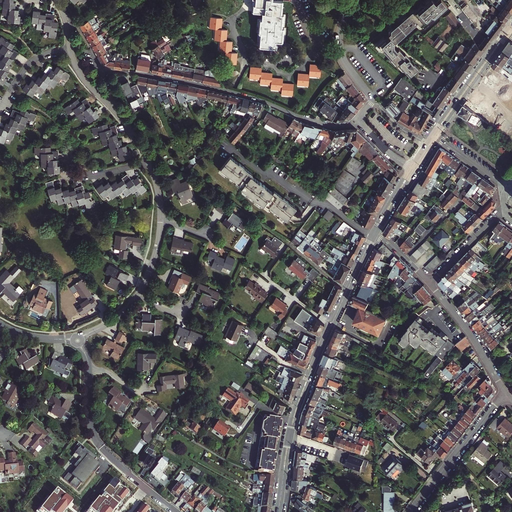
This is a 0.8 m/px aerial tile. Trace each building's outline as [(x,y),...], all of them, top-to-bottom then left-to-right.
[(13,3),(13,0),(0,0),(0,3),(4,4),(3,9),(4,9),(15,11),(16,4),(13,3)] [(277,0),(273,0),(254,0),(253,12),(263,12),(262,19),(261,19),(260,32),(261,33),(260,46),(267,47),(267,49),(274,50),(274,47),(276,47),(277,44),(275,43),(275,41),(282,41),(283,28),(282,28),(281,28),(282,14),(280,14),(281,1),(277,0)] [(404,70),(408,76),(418,68),(414,63),(413,63),(409,58),(410,58),(405,52),(404,53),(399,48),(397,49),(394,46),(395,42),(418,22),(420,24),(426,19),(428,21),(434,16),(435,17),(448,6),(443,0),(440,0),(436,3),(433,0),(429,0),(426,3),(424,4),(418,9),(417,8),(417,7),(416,9),(411,13),(408,15),(403,20),(394,27),(392,29),(391,32),(389,34),(386,37),(378,43),(382,48),(384,50),(384,49),(391,57),(395,63),(397,64),(398,63),(404,70)] [(454,0),(473,22),(479,17),(463,0),(454,0)] [(510,16),(511,13),(511,10),(498,0),(495,0),(495,1),(501,6),(502,6),(503,6),(501,9),(510,16)] [(511,3),(508,0),(506,4),(505,3),(505,2),(504,0),(503,0),(498,0),(511,10),(511,3)] [(488,5),(484,3),(480,9),(485,13),(490,7),(488,5)] [(510,16),(501,9),(499,13),(498,12),(498,10),(489,3),(488,5),(490,7),(494,11),(507,21),(510,16)] [(8,23),(23,25),(26,25),(27,18),(18,17),(19,11),(15,11),(4,9),(2,18),(8,19),(8,23)] [(451,11),(445,16),(458,32),(464,27),(451,11)] [(507,21),(494,11),(490,17),(494,19),(486,30),(489,33),(487,36),(492,40),(507,21)] [(40,13),(33,12),(32,24),(38,25),(37,31),(44,32),(46,16),(40,15),(40,13)] [(51,21),(52,15),(47,15),(46,16),(44,32),(50,33),(49,39),(57,40),(59,24),(54,24),(53,23),(53,21),(51,21)] [(87,21),(81,25),(80,25),(84,31),(92,25),(97,23),(94,17),(87,21)] [(236,64),(236,61),(234,61),(235,59),(236,53),(231,53),(231,49),(229,49),(230,47),(231,41),(226,41),(225,41),(226,38),(224,37),(224,36),(225,36),(226,30),(221,30),(220,30),(220,24),(219,24),(219,22),(221,22),(221,18),(211,18),(210,29),(215,29),(216,29),(216,41),(220,41),(222,41),(221,52),(226,52),(227,52),(226,63),(233,64),(236,64)] [(84,31),(86,36),(95,31),(100,28),(97,23),(92,25),(84,31)] [(95,31),(86,36),(89,41),(98,36),(95,31)] [(102,33),(98,36),(89,41),(92,46),(101,41),(104,39),(103,36),(106,34),(105,32),(102,33)] [(438,35),(432,43),(442,50),(448,42),(438,35)] [(492,40),(487,36),(483,41),(480,46),(485,50),(488,45),(492,40)] [(12,51),(13,49),(16,46),(2,37),(0,40),(0,44),(3,46),(0,51),(14,60),(15,61),(18,57),(13,54),(14,52),(12,51)] [(378,43),(386,37),(384,37),(376,43),(381,48),(382,48),(378,43)] [(92,46),(95,51),(104,46),(106,45),(107,44),(104,39),(101,41),(92,46)] [(460,53),(462,54),(474,64),(485,50),(480,46),(474,40),(473,41),(474,42),(469,49),(461,43),(456,50),(457,51),(460,53)] [(152,49),(155,53),(166,47),(164,44),(159,47),(155,41),(151,43),(154,47),(152,49)] [(511,42),(511,41),(503,51),(511,57),(511,42)] [(104,46),(95,51),(97,53),(98,56),(104,52),(107,51),(104,46)] [(158,59),(164,55),(163,52),(167,49),(166,47),(155,53),(158,59)] [(107,51),(104,52),(98,56),(103,65),(109,61),(112,61),(113,54),(112,56),(110,52),(110,51),(109,49),(107,51)] [(0,62),(0,66),(8,72),(12,66),(10,65),(14,60),(0,51),(0,60),(1,61),(0,62)] [(511,57),(503,51),(500,55),(511,64),(511,57)] [(104,67),(115,68),(115,62),(117,53),(115,52),(115,54),(113,54),(112,61),(109,61),(103,65),(104,67)] [(140,55),(138,55),(136,68),(149,70),(150,59),(145,58),(146,54),(140,53),(140,55)] [(455,60),(461,65),(469,71),(474,64),(462,54),(457,60),(456,59),(455,60)] [(511,64),(500,55),(497,60),(511,73),(511,64)] [(115,68),(130,70),(131,65),(131,62),(123,61),(123,63),(120,62),(120,59),(115,62),(115,68)] [(175,66),(174,69),(173,77),(183,78),(184,71),(185,67),(186,64),(184,60),(179,59),(180,63),(176,62),(175,66)] [(511,73),(497,60),(493,65),(503,74),(505,72),(510,77),(511,78),(511,73)] [(164,67),(163,74),(173,77),(174,69),(175,66),(165,63),(164,67)] [(185,67),(184,71),(183,78),(193,81),(195,71),(195,69),(196,66),(186,64),(185,67)] [(461,65),(454,75),(461,81),(465,76),(469,71),(461,65)] [(6,78),(9,73),(8,72),(0,66),(0,82),(4,85),(8,79),(6,78)] [(46,73),(59,82),(62,78),(67,81),(71,75),(58,66),(56,70),(55,71),(53,70),(52,71),(48,68),(45,73),(46,73)] [(195,71),(193,81),(203,83),(205,75),(205,73),(206,68),(196,66),(195,69),(195,71)] [(205,73),(205,75),(203,83),(214,85),(220,85),(210,67),(206,68),(205,73)] [(283,84),(283,83),(283,78),(280,78),(279,80),(277,80),(278,79),(272,78),(272,77),(272,74),(267,74),(265,74),(265,73),(261,72),(262,68),(258,68),(258,69),(256,69),(256,68),(251,68),(250,77),(261,78),(261,79),(261,82),(272,83),(271,85),(271,88),(282,88),(282,90),(282,93),(293,94),(294,84),(290,84),(290,85),(288,85),(288,84),(283,84)] [(337,79),(341,84),(343,82),(349,78),(344,72),(337,79)] [(59,82),(46,73),(43,78),(41,76),(37,82),(47,89),(50,85),(55,88),(59,82)] [(403,75),(395,87),(405,96),(404,97),(406,99),(399,109),(392,102),(386,108),(395,117),(398,113),(401,116),(404,111),(411,100),(414,96),(418,89),(403,75)] [(439,87),(431,100),(442,108),(451,94),(454,90),(461,81),(454,75),(446,85),(445,84),(443,87),(442,85),(440,86),(439,87)] [(140,77),(139,83),(138,88),(142,95),(149,92),(148,90),(150,79),(140,77)] [(344,91),(347,88),(353,83),(349,78),(343,82),(341,84),(340,85),(344,91)] [(160,80),(150,79),(148,90),(149,92),(151,95),(158,91),(158,90),(160,80)] [(37,82),(34,80),(30,85),(28,84),(24,90),(34,96),(37,92),(43,95),(47,89),(37,82)] [(160,80),(158,90),(160,90),(160,89),(169,90),(170,82),(160,80)] [(138,88),(139,83),(133,87),(130,81),(122,85),(128,95),(129,95),(130,98),(133,96),(136,100),(134,102),(137,108),(146,103),(142,95),(138,88)] [(180,84),(170,82),(169,90),(168,93),(168,94),(178,96),(178,95),(180,84)] [(361,92),(353,83),(347,88),(352,94),(356,98),(361,92)] [(190,86),(180,84),(178,95),(178,96),(182,105),(190,101),(188,97),(188,94),(190,86)] [(200,88),(190,86),(188,94),(188,97),(190,103),(197,99),(197,97),(200,88)] [(209,90),(200,88),(197,97),(197,99),(200,105),(201,106),(210,100),(208,98),(209,90)] [(209,90),(208,98),(227,103),(229,95),(209,90)] [(361,92),(356,98),(352,102),(359,109),(367,100),(361,92)] [(241,98),(229,95),(227,103),(225,106),(231,108),(229,113),(231,115),(234,111),(236,108),(240,105),(241,98)] [(442,108),(431,100),(429,98),(426,103),(414,96),(411,100),(424,108),(433,113),(437,116),(442,108)] [(319,97),(313,105),(328,116),(334,109),(329,106),(332,102),(325,97),(323,100),(319,97)] [(342,97),(340,99),(356,112),(359,109),(352,102),(347,98),(345,97),(344,99),(342,97)] [(249,111),(252,101),(241,98),(240,105),(236,108),(249,111)] [(344,107),(345,108),(343,111),(352,117),(356,112),(340,99),(338,102),(344,107)] [(83,105),(82,103),(79,100),(66,108),(71,115),(75,111),(79,116),(92,107),(93,106),(90,101),(85,105),(84,103),(83,105)] [(249,111),(248,112),(254,114),(254,112),(258,102),(252,101),(249,111)] [(258,102),(254,112),(260,113),(263,104),(258,102)] [(480,117),(464,105),(459,113),(475,123),(479,118),(480,117)] [(92,107),(79,116),(83,122),(88,118),(91,123),(101,116),(97,110),(95,112),(92,107)] [(424,108),(420,113),(429,119),(433,113),(424,108)] [(35,122),(38,115),(23,109),(22,113),(21,115),(19,114),(18,115),(13,113),(11,118),(12,118),(27,125),(30,120),(35,122)] [(340,112),(336,117),(338,118),(336,121),(337,121),(349,120),(352,117),(343,111),(342,113),(340,112)] [(417,120),(416,119),(404,111),(401,116),(398,120),(411,128),(417,120)] [(283,137),(291,124),(280,117),(279,119),(269,113),(265,120),(268,122),(268,123),(282,131),(281,133),(280,135),(283,137)] [(420,133),(429,119),(420,113),(416,119),(417,120),(411,128),(419,134),(420,133)] [(253,122),(249,120),(244,117),(244,116),(238,124),(247,130),(253,122)] [(24,131),(27,125),(12,118),(10,124),(8,123),(5,129),(16,133),(16,134),(18,129),(24,131)] [(291,124),(283,137),(284,138),(288,133),(292,135),(300,121),(295,118),(291,124)] [(296,139),(305,124),(300,121),(292,135),(291,136),(296,139)] [(103,139),(118,135),(120,134),(118,129),(113,130),(113,129),(110,129),(109,128),(108,123),(93,128),(95,135),(101,134),(103,139)] [(282,131),(268,123),(265,127),(272,131),(274,129),(281,133),(282,131)] [(247,130),(238,124),(233,129),(241,136),(247,130)] [(314,126),(305,124),(296,139),(293,143),(295,144),(299,137),(301,139),(301,140),(304,142),(307,137),(314,126)] [(322,128),(314,126),(307,137),(314,139),(322,128)] [(13,141),(16,133),(5,129),(1,128),(0,129),(0,140),(5,142),(7,138),(13,141)] [(320,155),(324,149),(332,140),(335,132),(322,128),(314,139),(324,142),(317,152),(320,155)] [(226,136),(235,144),(241,136),(233,129),(226,136)] [(337,142),(335,145),(338,147),(335,152),(334,153),(336,154),(340,147),(341,146),(346,130),(341,131),(337,142)] [(357,130),(346,130),(341,146),(340,147),(345,149),(347,145),(345,144),(347,140),(351,142),(357,130)] [(357,130),(351,142),(350,145),(354,148),(350,153),(353,155),(359,147),(362,143),(367,139),(357,130)] [(332,140),(324,149),(326,151),(329,147),(332,149),(335,145),(337,142),(341,131),(335,132),(332,140)] [(118,135),(103,139),(105,146),(110,144),(112,150),(113,150),(124,146),(122,139),(120,140),(118,135)] [(362,143),(359,147),(371,159),(372,158),(379,152),(367,139),(362,143)] [(124,146),(113,150),(115,157),(120,155),(122,160),(134,157),(132,150),(130,151),(128,145),(124,146)] [(43,160),(59,160),(60,160),(60,155),(55,155),(55,153),(52,153),(52,151),(52,147),(37,147),(37,155),(43,155),(43,160)] [(442,174),(436,170),(438,167),(444,170),(448,164),(449,165),(449,164),(454,157),(444,150),(440,148),(427,171),(437,177),(439,178),(442,174)] [(384,171),(390,165),(379,152),(372,158),(380,166),(375,171),(378,174),(380,174),(384,171)] [(352,156),(348,162),(357,167),(361,162),(352,156)] [(231,177),(235,180),(238,182),(244,186),(242,188),(243,189),(249,194),(252,196),(253,197),(263,183),(261,182),(252,176),(254,174),(245,167),(246,167),(240,163),(231,157),(222,169),(223,170),(229,175),(231,177)] [(453,175),(461,162),(454,157),(449,164),(449,165),(445,169),(453,175)] [(49,173),(61,173),(61,166),(59,166),(59,160),(43,160),(44,168),(49,167),(49,173)] [(472,170),(463,163),(455,174),(459,177),(460,176),(461,177),(456,183),(460,186),(462,183),(463,184),(464,183),(472,170)] [(356,177),(343,169),(341,174),(336,180),(349,188),(356,177)] [(369,170),(361,178),(362,179),(363,180),(362,181),(363,182),(364,181),(365,182),(373,174),(369,170)] [(463,199),(479,175),(472,170),(464,183),(468,187),(465,190),(464,189),(460,194),(457,192),(456,194),(459,196),(463,199)] [(397,173),(396,171),(393,175),(387,171),(376,191),(386,196),(397,175),(397,173)] [(427,171),(421,180),(432,186),(437,177),(427,171)] [(129,174),(123,178),(124,179),(133,192),(134,193),(138,190),(142,195),(148,190),(138,178),(134,181),(129,174)] [(478,184),(483,178),(479,175),(463,199),(476,210),(479,210),(481,207),(468,198),(471,194),(475,188),(477,190),(480,186),(478,184)] [(432,186),(421,180),(420,182),(431,189),(432,190),(435,185),(439,178),(437,177),(432,186)] [(172,191),(176,190),(177,189),(178,192),(177,192),(179,198),(178,198),(180,205),(186,203),(186,200),(185,198),(192,196),(187,181),(180,183),(179,178),(169,181),(172,191)] [(489,182),(483,178),(478,184),(480,186),(477,190),(473,196),(476,199),(477,198),(476,196),(478,193),(480,194),(483,190),(489,182)] [(128,196),(133,192),(124,179),(119,182),(118,181),(112,185),(120,194),(120,195),(124,191),(128,196)] [(55,181),(48,183),(54,200),(59,199),(61,205),(68,202),(64,191),(63,187),(58,189),(55,181)] [(112,185),(110,182),(106,185),(104,183),(98,187),(106,197),(110,194),(114,199),(120,194),(112,185)] [(419,182),(412,192),(420,196),(419,198),(422,200),(424,201),(428,195),(427,194),(431,189),(420,182),(419,182)] [(495,186),(489,182),(483,190),(486,192),(483,196),(480,194),(477,198),(476,199),(483,205),(491,195),(495,189),(495,186)] [(256,198),(258,200),(264,205),(265,206),(266,204),(273,209),(275,211),(279,214),(282,216),(287,220),(288,221),(298,209),(289,202),(289,201),(284,197),(284,198),(275,191),(274,193),(266,186),(263,183),(253,197),(256,198)] [(92,192),(87,193),(86,194),(85,191),(83,192),(82,187),(77,188),(77,189),(82,204),(82,205),(87,203),(89,209),(96,207),(92,192)] [(337,198),(343,204),(348,199),(334,187),(330,191),(337,198)] [(82,204),(77,189),(71,191),(70,189),(64,191),(68,202),(73,201),(75,207),(82,204)] [(386,196),(376,191),(372,189),(369,193),(383,201),(386,196)] [(333,203),(337,198),(330,191),(326,196),(333,203)] [(410,191),(407,196),(420,204),(422,205),(422,206),(424,207),(427,203),(424,201),(422,200),(419,198),(420,196),(412,192),(410,191)] [(448,196),(454,202),(459,196),(456,194),(453,191),(450,194),(448,196)] [(369,193),(366,198),(381,206),(383,201),(369,193)] [(444,193),(440,197),(444,201),(442,203),(448,209),(454,202),(448,196),(444,193)] [(420,204),(407,196),(404,200),(413,206),(414,204),(418,206),(420,208),(418,211),(419,212),(424,207),(422,206),(422,205),(420,204)] [(337,198),(333,203),(340,209),(343,204),(337,198)] [(366,198),(362,204),(365,206),(367,204),(378,211),(381,206),(366,198)] [(413,206),(404,200),(398,209),(408,214),(411,210),(418,214),(419,212),(418,211),(416,210),(417,210),(416,209),(418,206),(414,204),(413,206)] [(477,212),(484,218),(496,206),(496,203),(492,200),(483,209),(481,207),(479,210),(477,212)] [(226,208),(219,203),(214,210),(221,214),(226,208)] [(484,218),(477,212),(476,212),(465,203),(462,206),(469,212),(469,211),(480,222),(484,218)] [(365,206),(362,204),(361,205),(365,207),(367,209),(366,210),(376,215),(378,211),(367,204),(365,206)] [(437,207),(435,204),(433,206),(436,209),(440,213),(443,210),(438,206),(437,207)] [(480,222),(469,211),(469,212),(462,206),(459,210),(476,226),(480,222)] [(359,223),(370,228),(376,215),(366,210),(367,209),(365,207),(362,214),(363,214),(359,223)] [(329,221),(333,214),(327,209),(322,216),(329,221)] [(433,212),(430,209),(425,216),(430,219),(432,217),(436,221),(442,215),(440,213),(436,209),(433,212)] [(476,226),(459,210),(455,215),(460,219),(459,219),(464,224),(463,226),(465,228),(468,231),(470,232),(476,226)] [(248,224),(232,212),(229,216),(228,215),(221,224),(228,229),(232,224),(237,227),(235,230),(240,233),(244,228),(245,229),(248,224)] [(408,226),(394,216),(390,221),(399,227),(404,231),(408,226)] [(497,235),(498,233),(505,224),(500,220),(496,226),(495,225),(492,229),(493,229),(493,230),(495,232),(490,237),(491,238),(489,240),(492,242),(494,240),(495,238),(497,235)] [(349,239),(354,241),(362,246),(366,237),(356,231),(356,230),(344,221),(343,222),(338,228),(339,229),(337,232),(342,235),(347,226),(353,231),(349,239)] [(399,227),(390,221),(383,233),(390,238),(395,231),(401,235),(404,231),(399,227)] [(426,228),(420,223),(417,226),(423,232),(426,228)] [(511,238),(511,229),(505,224),(498,233),(497,235),(495,238),(494,240),(497,242),(501,236),(510,242),(511,238)] [(417,226),(415,229),(421,235),(423,232),(417,226)] [(443,230),(434,239),(441,245),(450,237),(443,230)] [(291,241),(297,246),(306,235),(301,231),(300,233),(298,232),(291,241)] [(306,235),(297,246),(303,251),(313,239),(307,234),(306,235)] [(131,247),(131,243),(135,243),(135,244),(143,245),(144,238),(117,235),(115,248),(123,249),(122,256),(123,258),(128,259),(130,257),(130,251),(128,250),(128,246),(131,247)] [(400,247),(406,253),(413,246),(415,244),(412,241),(414,239),(410,235),(405,241),(400,247)] [(278,250),(283,242),(274,236),(271,241),(268,238),(266,240),(265,240),(266,242),(262,247),(266,250),(266,252),(270,255),(270,256),(274,259),(279,253),(277,251),(276,251),(275,251),(277,249),(278,250)] [(400,247),(405,241),(400,236),(395,242),(400,247)] [(177,238),(172,237),(169,251),(180,253),(183,240),(179,239),(178,240),(176,240),(177,238)] [(308,255),(315,248),(317,246),(317,245),(318,243),(313,239),(303,251),(308,255)] [(345,240),(342,245),(358,254),(362,246),(354,241),(353,243),(351,246),(346,242),(346,241),(345,240)] [(427,240),(424,243),(430,248),(432,245),(427,240)] [(485,251),(487,248),(479,240),(477,243),(485,251)] [(308,255),(313,260),(323,248),(325,246),(322,244),(320,246),(318,243),(317,245),(317,246),(315,248),(308,255)] [(477,243),(471,248),(481,257),(485,251),(477,243)] [(377,250),(381,252),(387,246),(384,244),(377,250)] [(348,251),(347,254),(355,259),(358,254),(342,245),(341,247),(348,251)] [(347,254),(338,249),(337,250),(336,250),(337,248),(335,246),(332,250),(339,254),(337,258),(351,266),(355,259),(347,254)] [(313,260),(319,264),(325,257),(334,263),(331,267),(337,271),(333,277),(343,282),(351,266),(337,258),(334,256),(334,257),(330,255),(330,253),(323,248),(313,260)] [(481,257),(471,248),(465,255),(472,262),(481,269),(485,264),(480,260),(482,258),(481,257)] [(383,261),(394,265),(400,259),(395,254),(391,258),(387,256),(384,254),(381,252),(377,250),(374,249),(370,257),(383,261)] [(218,259),(218,257),(214,255),(215,254),(208,251),(205,259),(211,261),(209,266),(219,270),(221,266),(229,270),(233,260),(225,256),(223,259),(221,258),(220,260),(218,259)] [(465,255),(461,259),(468,266),(474,270),(475,268),(480,271),(481,269),(472,262),(465,255)] [(306,273),(314,280),(319,272),(313,268),(310,272),(309,271),(303,266),(306,263),(298,256),(295,260),(293,259),(290,263),(291,263),(289,266),(296,272),(296,273),(299,277),(300,276),(303,278),(305,275),(306,273)] [(370,257),(367,264),(374,265),(378,268),(379,268),(383,261),(370,257)] [(407,266),(400,259),(394,265),(390,272),(389,275),(394,278),(396,274),(399,276),(403,270),(407,266)] [(468,266),(461,259),(457,262),(466,271),(471,274),(474,270),(468,266)] [(457,262),(453,266),(462,275),(464,276),(466,275),(470,278),(472,275),(471,274),(466,271),(457,262)] [(379,268),(378,268),(374,265),(367,264),(364,270),(377,275),(378,275),(380,268),(379,268)] [(129,275),(110,265),(105,273),(111,277),(106,286),(115,291),(121,280),(125,282),(129,275)] [(407,266),(403,270),(399,276),(394,285),(397,287),(399,285),(402,288),(408,280),(407,280),(412,274),(414,273),(407,266)] [(462,275),(453,266),(450,270),(457,277),(465,283),(468,279),(464,276),(462,275)] [(0,278),(9,270),(8,269),(0,277),(0,278)] [(16,277),(9,270),(0,278),(0,290),(2,292),(3,290),(5,288),(8,291),(6,292),(11,297),(11,296),(16,301),(22,294),(13,285),(12,286),(9,283),(16,277)] [(364,270),(362,274),(373,278),(375,279),(376,279),(378,275),(377,275),(364,270)] [(450,270),(446,274),(459,287),(463,284),(465,286),(466,284),(465,283),(457,277),(450,270)] [(182,283),(184,279),(172,274),(171,278),(172,278),(168,288),(177,292),(181,282),(182,283)] [(373,278),(362,274),(360,278),(371,282),(373,278)] [(417,280),(412,274),(407,280),(408,280),(402,288),(405,292),(406,289),(408,288),(410,286),(417,280)] [(446,274),(442,277),(457,293),(461,289),(459,287),(446,274)] [(17,277),(16,277),(9,283),(12,286),(13,285),(22,294),(23,293),(12,282),(17,277)] [(452,299),(457,293),(442,277),(439,280),(439,283),(447,292),(449,290),(451,292),(449,294),(452,299)] [(358,283),(363,284),(372,288),(373,285),(376,286),(376,284),(374,283),(371,282),(360,278),(358,283)] [(255,283),(255,284),(250,280),(245,286),(254,293),(253,295),(262,302),(268,294),(260,287),(255,283)] [(415,292),(423,285),(417,280),(410,286),(408,288),(409,289),(406,292),(411,298),(412,296),(414,298),(416,293),(415,292)] [(74,306),(80,314),(85,310),(86,311),(97,303),(92,297),(89,299),(87,296),(90,294),(80,281),(78,282),(75,281),(72,288),(75,290),(82,300),(74,306)] [(334,283),(329,293),(328,295),(337,299),(342,288),(334,283)] [(372,290),(375,291),(378,293),(379,290),(372,288),(363,284),(358,297),(367,301),(372,290)] [(423,285),(415,292),(416,293),(414,298),(415,299),(419,296),(423,301),(430,295),(432,293),(424,284),(423,285)] [(200,295),(198,302),(202,304),(201,305),(211,309),(213,305),(213,306),(214,304),(213,304),(214,301),(216,302),(219,296),(212,293),(213,293),(208,290),(198,286),(195,293),(200,295)] [(35,305),(35,306),(34,308),(41,311),(42,309),(46,311),(48,307),(51,308),(55,301),(51,299),(50,301),(45,299),(46,297),(48,290),(42,287),(39,294),(38,296),(35,295),(31,303),(35,305)] [(5,288),(3,290),(15,301),(16,301),(11,296),(11,297),(6,292),(8,291),(5,288)] [(458,306),(462,311),(478,299),(483,295),(480,293),(472,299),(471,298),(471,299),(469,297),(458,306)] [(466,294),(456,303),(458,306),(469,297),(466,294)] [(337,299),(328,295),(327,299),(322,296),(319,303),(318,303),(314,310),(321,315),(325,308),(331,311),(337,299)] [(359,312),(354,322),(380,334),(387,319),(366,310),(370,302),(367,301),(358,297),(355,295),(351,303),(360,307),(358,311),(359,312)] [(425,304),(432,298),(430,295),(423,301),(425,304)] [(276,298),(270,305),(280,313),(278,316),(282,318),(288,311),(285,309),(287,306),(276,298)] [(466,316),(482,304),(478,299),(462,311),(466,316)] [(482,304),(466,316),(470,321),(488,306),(484,302),(482,304)] [(488,306),(470,321),(473,325),(485,315),(491,310),(493,308),(490,305),(488,306)] [(311,314),(300,306),(292,319),(310,330),(319,334),(320,334),(322,330),(306,322),(311,314)] [(324,324),(311,314),(306,322),(322,330),(324,324)] [(479,332),(495,318),(492,314),(490,316),(488,318),(475,328),(479,332)] [(158,329),(159,326),(160,326),(160,322),(159,322),(159,320),(153,319),(153,322),(148,322),(149,315),(140,315),(140,319),(135,319),(135,321),(134,321),(134,322),(135,322),(134,328),(139,328),(139,330),(152,331),(152,335),(158,336),(158,333),(159,333),(159,329),(158,329)] [(488,318),(485,315),(473,325),(475,328),(488,318)] [(418,318),(417,317),(415,319),(411,325),(410,327),(400,339),(405,342),(406,342),(409,344),(411,342),(412,340),(419,345),(421,343),(423,341),(436,352),(435,354),(437,356),(421,374),(423,374),(426,376),(427,377),(455,345),(449,339),(448,339),(440,332),(439,334),(432,328),(429,331),(421,324),(423,322),(418,318)] [(495,318),(479,332),(482,336),(499,322),(495,318)] [(233,339),(235,339),(239,331),(240,331),(243,325),(233,320),(225,335),(227,336),(225,339),(232,342),(233,339)] [(499,322),(482,336),(485,340),(502,326),(499,322)] [(268,326),(264,332),(274,339),(278,333),(268,326)] [(503,327),(502,326),(485,340),(489,344),(502,333),(505,330),(502,328),(503,327)] [(336,329),(334,334),(347,340),(348,338),(351,339),(351,340),(352,341),(354,338),(336,329)] [(183,330),(178,341),(183,343),(183,344),(182,347),(188,350),(190,343),(191,342),(198,345),(202,336),(194,333),(194,334),(193,335),(191,334),(192,333),(188,331),(188,333),(183,330)] [(115,340),(117,340),(121,343),(122,342),(125,343),(126,339),(124,338),(125,337),(122,335),(122,334),(119,332),(115,340)] [(502,333),(489,344),(492,348),(494,347),(500,342),(503,338),(501,336),(503,334),(502,333)] [(316,339),(305,334),(301,341),(314,348),(317,342),(316,339)] [(334,334),(332,339),(352,348),(353,349),(356,344),(347,340),(334,334)] [(332,339),(330,344),(338,348),(349,352),(350,353),(352,348),(332,339)] [(468,339),(462,344),(465,347),(470,344),(468,339)] [(123,349),(115,344),(113,343),(106,340),(102,348),(111,353),(110,356),(117,360),(119,356),(120,356),(123,349)] [(301,341),(299,340),(298,343),(299,343),(297,347),(303,351),(311,355),(314,348),(301,341)] [(421,343),(435,354),(436,352),(423,341),(421,343)] [(465,347),(462,344),(460,341),(456,344),(462,350),(465,347)] [(330,344),(326,353),(334,357),(338,348),(330,344)] [(256,345),(252,351),(258,355),(262,349),(256,345)] [(292,353),(284,347),(281,355),(286,357),(285,360),(296,364),(299,358),(292,353)] [(303,351),(297,347),(296,347),(292,353),(299,358),(300,358),(299,359),(308,363),(311,355),(303,351)] [(38,361),(35,356),(31,359),(30,359),(29,357),(30,357),(26,349),(19,353),(21,356),(17,358),(17,357),(16,358),(21,365),(23,364),(25,369),(38,361)] [(74,362),(65,358),(61,355),(61,354),(55,351),(52,358),(50,358),(49,366),(55,369),(56,369),(56,368),(64,372),(63,375),(67,377),(68,375),(69,376),(71,372),(66,369),(67,367),(68,366),(71,368),(74,362)] [(334,357),(326,353),(322,363),(333,368),(335,363),(337,364),(339,359),(334,357)] [(138,366),(138,371),(144,371),(144,370),(148,370),(148,362),(156,362),(156,354),(138,354),(138,362),(137,362),(137,366),(138,366)] [(299,358),(296,364),(305,368),(308,363),(299,359),(300,358),(299,358)] [(447,366),(455,374),(461,368),(453,360),(447,366)] [(473,360),(457,376),(455,379),(459,383),(461,382),(477,364),(473,360)] [(333,368),(322,363),(317,373),(340,383),(342,379),(331,374),(334,368),(333,368)] [(477,364),(461,382),(464,384),(468,379),(470,381),(477,373),(481,369),(477,364)] [(284,366),(282,372),(281,374),(300,382),(302,376),(303,373),(284,366)] [(283,382),(297,388),(300,382),(281,374),(282,372),(280,371),(276,380),(283,383),(283,382)] [(317,373),(314,382),(326,387),(328,383),(339,387),(340,387),(342,384),(340,383),(317,373)] [(466,393),(475,383),(481,377),(477,373),(470,381),(468,384),(470,386),(467,389),(464,392),(466,393)] [(182,375),(160,377),(160,378),(159,378),(159,381),(160,381),(161,386),(157,386),(157,392),(166,391),(165,385),(174,384),(175,389),(183,388),(182,384),(183,383),(183,380),(182,380),(182,375)] [(480,390),(483,393),(492,383),(488,376),(484,380),(479,386),(481,388),(480,390)] [(479,386),(484,380),(481,377),(475,383),(479,386)] [(468,384),(470,381),(468,379),(464,384),(461,382),(459,383),(464,388),(464,387),(468,384)] [(283,383),(280,388),(283,389),(286,391),(295,394),(297,388),(283,382),(283,383)] [(20,390),(8,383),(3,391),(5,392),(6,393),(5,394),(4,394),(1,400),(13,407),(19,396),(17,395),(20,390)] [(233,383),(230,387),(237,391),(239,387),(233,383)] [(492,383),(483,393),(480,395),(488,402),(495,392),(496,389),(492,383)] [(320,397),(323,388),(324,388),(315,384),(310,397),(321,402),(325,403),(326,400),(320,397)] [(125,408),(130,401),(124,397),(123,399),(119,396),(120,394),(117,392),(118,391),(113,387),(107,396),(112,399),(107,407),(116,413),(121,405),(125,408)] [(227,389),(223,395),(231,401),(230,402),(228,405),(225,409),(235,416),(239,410),(237,409),(238,407),(239,407),(241,405),(244,407),(249,401),(242,397),(243,395),(237,391),(235,394),(227,389)] [(286,391),(283,397),(282,400),(290,403),(291,399),(293,399),(295,394),(286,391)] [(476,400),(475,400),(474,399),(473,400),(474,400),(469,406),(478,414),(488,402),(480,395),(476,400)] [(321,402),(310,397),(307,403),(319,408),(322,408),(324,409),(324,410),(332,413),(333,409),(321,403),(321,402)] [(61,404),(51,398),(48,404),(53,407),(50,413),(56,417),(55,418),(60,421),(61,420),(64,422),(65,421),(67,422),(69,419),(69,417),(66,415),(71,406),(64,403),(63,405),(62,406),(60,405),(61,404)] [(272,399),(269,406),(282,412),(285,405),(272,399)] [(319,408),(307,403),(303,412),(318,419),(320,415),(322,414),(324,410),(324,409),(322,408),(319,408)] [(478,414),(469,406),(467,405),(467,404),(463,409),(464,409),(474,419),(478,414)] [(474,419),(464,409),(462,411),(463,412),(461,415),(471,423),(474,419)] [(140,440),(146,444),(150,438),(150,433),(151,430),(153,432),(159,422),(161,423),(166,416),(159,411),(154,419),(153,421),(149,418),(150,417),(140,410),(134,419),(138,422),(138,421),(143,425),(138,431),(144,435),(140,440)] [(383,419),(382,420),(392,428),(396,430),(401,424),(388,413),(387,413),(385,411),(383,413),(383,412),(379,417),(383,419)] [(303,412),(301,422),(309,425),(318,428),(321,429),(324,430),(326,425),(318,423),(319,419),(318,419),(303,412)] [(451,415),(456,419),(467,428),(471,423),(461,415),(460,414),(457,417),(453,413),(451,415)] [(282,420),(264,417),(260,438),(256,466),(258,466),(257,471),(273,474),(276,453),(275,453),(277,441),(278,441),(281,427),(282,420)] [(496,422),(492,427),(495,430),(497,427),(508,436),(511,430),(511,423),(504,417),(498,424),(496,422)] [(456,421),(453,424),(463,433),(467,428),(456,419),(454,420),(456,421)] [(230,429),(219,421),(214,429),(225,437),(230,429)] [(428,425),(424,421),(419,426),(424,430),(428,425)] [(450,421),(447,426),(460,437),(463,433),(453,424),(450,421)] [(182,425),(196,434),(200,428),(192,423),(190,426),(184,422),(182,425)] [(307,431),(309,425),(301,422),(298,432),(311,436),(312,432),(307,431)] [(38,445),(42,449),(47,443),(49,445),(52,441),(48,437),(47,437),(46,436),(47,435),(41,429),(40,430),(37,428),(38,427),(33,423),(27,430),(31,433),(32,432),(37,435),(32,441),(26,437),(20,444),(26,449),(28,446),(30,449),(28,451),(35,457),(38,454),(34,451),(38,445)] [(448,430),(446,433),(456,442),(460,437),(447,426),(446,425),(444,427),(448,430)] [(317,439),(320,430),(317,429),(314,428),(312,432),(311,436),(313,437),(313,438),(317,439)] [(339,428),(334,443),(339,445),(343,434),(340,432),(341,429),(339,428)] [(326,432),(320,430),(317,439),(323,441),(326,432)] [(440,433),(439,435),(452,446),(456,442),(446,433),(445,432),(442,435),(440,433)] [(343,434),(339,445),(345,447),(349,435),(344,433),(343,434)] [(354,437),(349,435),(345,447),(350,449),(353,440),(354,437)] [(452,446),(439,435),(438,436),(439,438),(437,441),(449,451),(452,446)] [(449,451),(437,441),(431,436),(429,438),(435,444),(433,446),(435,448),(445,456),(449,451)] [(355,451),(364,454),(367,445),(362,443),(363,439),(360,437),(359,439),(358,442),(355,451)] [(358,442),(353,440),(350,449),(355,451),(358,442)] [(394,447),(388,441),(383,447),(389,452),(394,447)] [(481,441),(473,452),(476,455),(474,458),(483,464),(492,453),(486,449),(488,446),(481,441)] [(69,473),(63,479),(76,490),(81,484),(82,485),(92,472),(94,474),(99,467),(93,462),(96,459),(90,454),(90,455),(88,453),(80,446),(81,445),(78,443),(73,449),(76,452),(72,456),(78,461),(73,466),(77,469),(74,472),(76,474),(74,477),(69,473)] [(445,456),(435,448),(433,446),(431,444),(426,450),(426,449),(425,451),(422,448),(418,453),(430,462),(436,455),(442,460),(445,456)] [(150,458),(154,452),(147,448),(139,461),(148,467),(148,468),(147,470),(144,468),(140,474),(144,477),(155,461),(150,458)] [(307,460),(313,462),(316,455),(297,449),(296,457),(307,459),(307,460)] [(8,454),(9,461),(9,463),(5,464),(5,462),(0,462),(0,464),(0,465),(0,471),(5,471),(5,475),(13,474),(13,475),(19,475),(19,473),(24,472),(24,467),(23,468),(22,463),(18,463),(18,462),(17,460),(16,461),(16,453),(8,454)] [(369,460),(350,453),(347,459),(346,459),(344,464),(351,466),(360,470),(362,465),(367,467),(369,460)] [(387,471),(387,473),(389,474),(391,474),(392,475),(399,467),(402,469),(404,466),(402,464),(403,463),(397,457),(396,458),(393,455),(383,467),(384,468),(383,469),(386,471),(387,471)] [(169,460),(163,457),(157,463),(158,464),(150,474),(158,480),(157,481),(164,487),(169,481),(166,478),(167,477),(161,473),(162,472),(161,471),(167,464),(166,463),(169,460)] [(307,463),(307,460),(307,459),(296,457),(295,465),(306,466),(305,467),(316,470),(317,468),(310,466),(310,464),(307,463)] [(500,460),(488,475),(499,484),(506,476),(500,471),(505,465),(500,460)] [(306,466),(295,465),(293,479),(304,479),(305,467),(306,466)] [(198,476),(200,472),(193,468),(191,472),(198,476)] [(171,492),(180,499),(190,487),(194,483),(185,475),(171,492)] [(252,484),(274,487),(275,479),(273,477),(263,476),(259,475),(259,477),(253,476),(252,484)] [(394,507),(394,492),(392,491),(392,487),(389,485),(383,485),(383,492),(385,492),(385,511),(387,511),(398,511),(399,511),(394,507)] [(308,486),(305,491),(314,495),(317,496),(323,499),(324,496),(319,493),(317,494),(319,490),(316,488),(308,486)] [(186,504),(193,496),(188,492),(192,488),(190,487),(180,499),(176,504),(180,507),(183,502),(186,504)] [(251,491),(255,494),(272,496),(273,492),(252,488),(252,490),(251,491)] [(195,511),(210,511),(211,511),(205,508),(208,504),(207,503),(210,500),(209,499),(212,495),(219,499),(221,496),(209,489),(204,496),(193,510),(195,511)] [(303,496),(309,500),(313,502),(314,501),(317,496),(314,495),(305,491),(303,496)] [(196,492),(193,496),(186,504),(182,509),(186,511),(188,509),(191,511),(193,510),(204,496),(201,494),(200,496),(196,492)] [(271,509),(272,501),(261,499),(260,503),(256,503),(256,505),(254,505),(254,506),(271,509)] [(308,510),(306,509),(308,506),(298,499),(294,505),(301,510),(299,511),(315,511),(316,511),(310,507),(308,510)] [(356,511),(368,511),(359,502),(356,504),(358,506),(354,510),(356,511)] [(474,511),(472,502),(464,505),(464,506),(445,511),(444,511),(474,511)]
